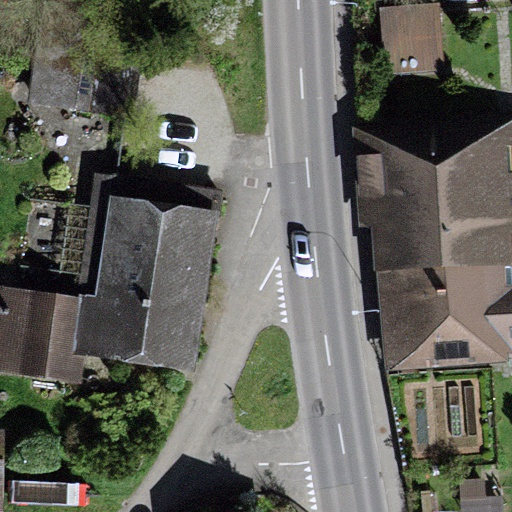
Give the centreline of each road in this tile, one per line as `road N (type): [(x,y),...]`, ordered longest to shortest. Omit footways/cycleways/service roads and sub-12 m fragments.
road 1 (residential): [(313,255),(251,307),(149,501)]
road 2 (secondary): [(313,255),(296,0)]
road 3 (secondary): [(344,460),(313,255)]
road 4 (residential): [(149,501),(227,464),(344,460)]
